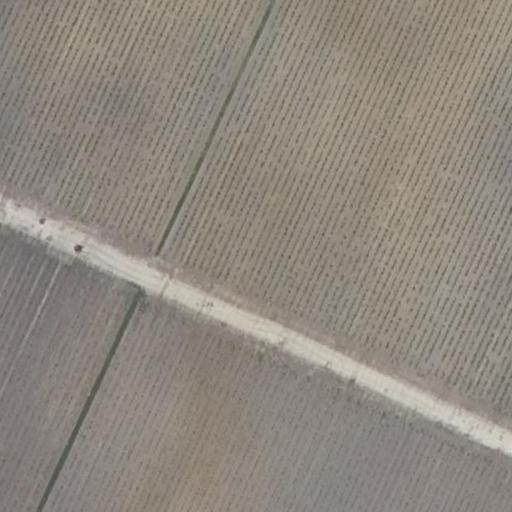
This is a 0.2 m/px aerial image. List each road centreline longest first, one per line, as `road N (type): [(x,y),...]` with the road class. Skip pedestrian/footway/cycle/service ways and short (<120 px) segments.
road 1 (track): [(511,438),(0,205)]
road 2 (track): [(32,511),(265,0)]
